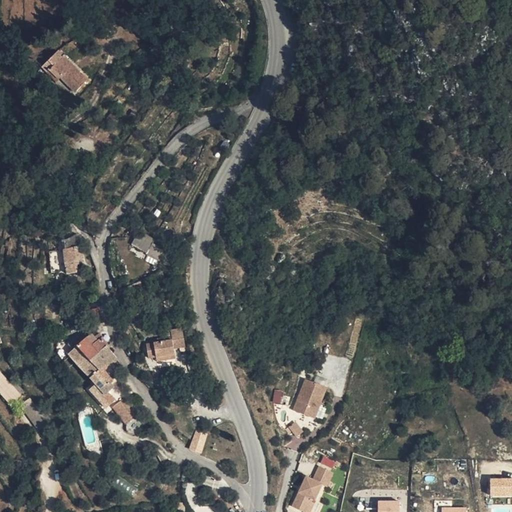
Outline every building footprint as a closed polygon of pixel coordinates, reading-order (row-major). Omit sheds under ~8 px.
[(67,69),(76,77),(89,90),(101,77),(70,51),(64,57),(71,64),(67,69)] [(58,65),(65,72),(67,69),(71,64),(64,57),(58,65)] [(85,243),(82,235),(68,242),(70,249),(85,243)] [(175,266),(181,257),(172,251),(160,243),(160,240),(153,235),(145,249),(175,266)] [(90,255),(85,243),(70,249),(75,262),(84,258),(90,255)] [(88,267),(84,258),(75,262),(79,271),(88,267)] [(111,328),(110,323),(107,323),(106,316),(99,316),(102,328),(111,328)] [(151,341),(153,355),(162,354),(180,351),(178,341),(188,339),(186,324),(174,326),(176,337),(151,341)] [(123,357),(122,354),(105,338),(100,343),(93,337),(74,354),(96,379),(106,371),(123,357)] [(180,351),(162,354),(162,359),(181,356),(180,351)] [(0,366),(0,380),(19,402),(26,396),(0,366)] [(106,371),(96,379),(105,389),(100,394),(113,409),(121,402),(116,396),(123,390),(106,371)] [(298,409),(319,418),(332,385),(310,376),(298,409)] [(19,402),(0,380),(0,387),(16,406),(19,402)] [(300,421),(294,425),(302,436),(308,431),(300,421)] [(195,447),(206,454),(214,433),(202,428),(195,447)] [(322,456),(320,463),(333,468),(336,460),(322,456)] [(295,506),(308,511),(314,497),(319,499),(326,484),(329,485),(337,470),(320,464),(315,477),(309,474),(295,506)] [(490,497),(511,496),(511,477),(489,478),(490,497)] [(314,497),(308,511),(309,511),(313,511),(319,499),(314,497)] [(399,511),(399,499),(377,500),(377,511),(399,511)]
